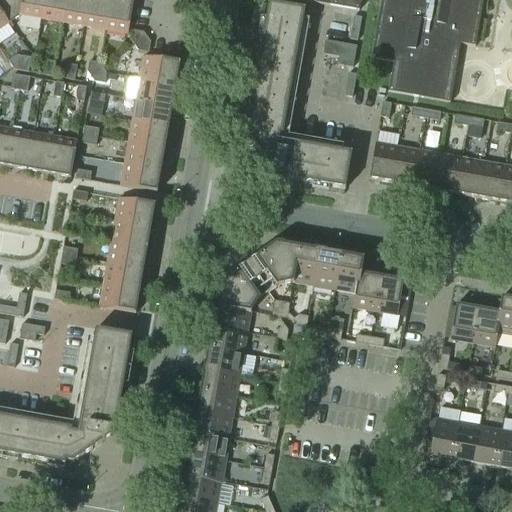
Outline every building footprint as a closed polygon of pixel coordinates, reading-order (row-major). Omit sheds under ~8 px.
[(41,21),(44,0),(0,0),(0,12),(11,29),(13,28),(10,24),(20,17),(41,21)] [(62,25),(66,0),(44,0),(41,21),(62,25)] [(83,28),(88,0),(66,0),(62,25),(83,28)] [(104,32),(110,0),(88,0),(83,28),(104,32)] [(127,36),(133,0),(110,0),(104,32),(127,36)] [(286,0),(358,13),(360,0),(378,0),(381,0),(370,60),(392,64),(387,94),(449,105),(460,46),(474,48),(482,0),(286,0)] [(282,137),(304,11),(268,5),(245,130),(249,131),(248,138),(274,175),(281,177),(281,180),(344,191),(351,155),(278,142),(279,136),(282,137)] [(11,29),(0,12),(0,30),(7,26),(10,30),(11,29)] [(349,41),(357,42),(361,19),(353,18),(349,41)] [(146,39),(143,34),(132,32),(131,43),(134,48),(146,39)] [(148,55),(150,44),(146,39),(134,48),(138,53),(148,55)] [(337,67),(352,70),(356,48),(325,43),(322,56),(338,59),(337,67)] [(19,73),(22,58),(16,57),(7,63),(13,72),(19,73)] [(28,74),(30,59),(22,58),(19,73),(28,74)] [(175,88),(179,65),(143,58),(138,82),(175,88)] [(52,78),(55,64),(46,62),(44,77),(52,78)] [(102,70),(99,65),(88,63),(87,73),(90,79),(102,70)] [(74,82),(76,68),(68,66),(65,81),(74,82)] [(104,86),(106,75),(102,70),(90,79),(94,84),(104,86)] [(352,99),(353,89),(356,77),(348,75),(344,98),(352,99)] [(18,92),(21,78),(12,76),(10,91),(18,92)] [(27,94),(29,79),(21,78),(18,92),(27,94)] [(171,109),(175,88),(138,82),(135,103),(171,109)] [(61,100),(64,85),(55,84),(52,98),(61,100)] [(83,104),(86,89),(77,88),(75,102),(83,104)] [(103,106),(104,97),(90,94),(88,104),(103,106)] [(168,130),(171,109),(135,103),(131,124),(168,130)] [(388,120),(391,106),(382,104),(379,119),(388,120)] [(424,121),(426,112),(411,109),(410,118),(424,121)] [(438,123),(440,114),(426,112),(424,121),(438,123)] [(467,128),(469,120),(454,117),(453,126),(467,128)] [(482,131),(483,122),(469,120),(467,128),(482,131)] [(164,151),(168,130),(131,124),(127,145),(164,151)] [(510,136),(511,127),(497,125),(495,133),(510,136)] [(97,139),(98,131),(84,128),(82,136),(97,139)] [(0,167),(5,168),(11,131),(0,129),(0,167)] [(26,172),(33,135),(11,131),(5,168),(26,172)] [(48,176),(54,139),(33,135),(26,172),(48,176)] [(95,148),(97,139),(82,136),(81,145),(95,148)] [(70,179),(76,143),(54,139),(48,176),(70,179)] [(160,172),(164,151),(127,145),(124,166),(160,172)] [(391,186),(397,149),(375,145),(368,182),(391,186)] [(412,189),(418,153),(397,149),(391,186),(412,189)] [(433,193),(440,157),(418,153),(412,189),(433,193)] [(455,197),(461,161),(440,157),(433,193),(455,197)] [(476,201),(483,164),(461,161),(455,197),(476,201)] [(497,205),(504,168),(483,164),(476,201),(497,205)] [(156,195),(160,172),(124,166),(120,188),(156,195)] [(511,169),(504,168),(497,205),(511,207),(511,169)] [(89,183),(91,174),(76,172),(75,180),(89,183)] [(85,204),(87,195),(73,193),(71,201),(85,204)] [(150,229),(154,207),(118,201),(114,223),(150,229)] [(82,226),(83,218),(69,215),(67,224),(82,226)] [(146,251),(150,229),(114,223),(110,244),(146,251)] [(143,272),(146,251),(110,244),(106,265),(143,272)] [(291,285),(297,249),(275,245),(218,284),(214,307),(250,313),(258,301),(277,288),(291,285)] [(76,260),(77,252),(63,249),(61,257),(76,260)] [(312,289),(319,253),(297,249),(291,285),(312,289)] [(334,293),(340,256),(319,253),(312,289),(334,293)] [(359,274),(360,274),(362,260),(340,256),(334,293),(354,296),(355,296),(359,274)] [(74,268),(76,260),(61,257),(60,266),(74,268)] [(139,294),(143,272),(106,265),(102,287),(139,294)] [(380,278),(360,274),(359,274),(355,296),(354,296),(351,310),(374,314),(380,278)] [(396,318),(403,282),(380,278),(374,314),(396,318)] [(135,315),(139,294),(102,287),(98,309),(135,315)] [(68,304),(69,295),(55,292),(53,301),(68,304)] [(0,315),(22,320),(26,297),(18,295),(16,310),(0,307),(0,315)] [(511,338),(511,301),(500,299),(498,313),(499,314),(495,335),(497,336),(511,338)] [(287,316),(289,305),(273,303),(270,318),(281,320),(282,315),(287,316)] [(472,346),(478,310),(455,306),(449,342),(472,346)] [(246,335),(250,313),(214,307),(210,329),(246,335)] [(495,335),(499,314),(498,313),(478,310),(472,346),(494,350),(497,336),(495,335)] [(306,328),(307,319),(298,317),(292,321),(296,326),(306,328)] [(0,345),(4,346),(8,323),(0,321),(0,345)] [(35,336),(43,338),(44,330),(21,326),(19,341),(34,344),(35,336)] [(286,342),(287,333),(284,327),(278,331),(276,340),(286,342)] [(243,356),(246,335),(210,329),(207,350),(243,356)] [(326,340),(327,332),(313,329),(312,337),(326,340)] [(114,432),(131,337),(95,331),(93,339),(76,434),(71,433),(71,430),(0,417),(0,455),(64,467),(65,463),(72,464),(101,444),(110,438),(111,431),(114,432)] [(340,342),(341,334),(327,332),(326,340),(340,342)] [(368,347),(370,339),(356,337),(354,345),(368,347)] [(382,350),(383,342),(370,339),(368,347),(382,350)] [(291,358),(294,343),(286,342),(283,356),(291,358)] [(6,369),(14,370),(18,347),(9,346),(6,369)] [(239,378),(243,356),(207,350),(203,371),(239,378)] [(446,372),(448,358),(441,357),(438,371),(446,372)] [(480,378),(482,370),(468,368),(466,376),(480,378)] [(235,400),(239,378),(203,371),(199,393),(235,400)] [(286,386),(288,372),(281,371),(278,385),(286,386)] [(509,383),(511,375),(496,373),(495,381),(509,383)] [(442,392),(445,378),(437,377),(434,391),(442,392)] [(478,392),(479,384),(465,382),(464,389),(478,392)] [(284,400),(286,386),(278,385),(276,399),(284,400)] [(507,397),(508,389),(494,387),(492,394),(507,397)] [(231,421),(235,400),(199,393),(195,415),(231,421)] [(278,429),(281,415),(273,414),(270,428),(278,429)] [(228,441),(231,421),(195,415),(191,436),(227,442),(228,441)] [(451,461),(457,425),(435,421),(429,457),(451,461)] [(472,465),(479,429),(457,425),(451,461),(472,465)] [(276,443),(278,429),(270,428),(268,442),(276,443)] [(494,469),(500,433),(479,429),(472,465),(494,469)] [(511,472),(511,434),(500,433),(494,469),(511,472)] [(225,463),(229,441),(228,441),(227,442),(191,436),(191,437),(193,437),(189,457),(225,463)] [(271,472),(273,458),(265,456),(263,470),(271,472)] [(221,486),(225,463),(189,457),(185,477),(184,477),(184,478),(220,485),(220,486),(221,486)] [(268,486),(271,472),(263,470),(261,484),(268,486)] [(216,506),(220,486),(220,485),(184,478),(180,499),(216,506)] [(270,511),(272,511),(267,498),(260,502),(264,511),(270,511)] [(215,511),(216,506),(180,499),(178,511),(215,511)]
